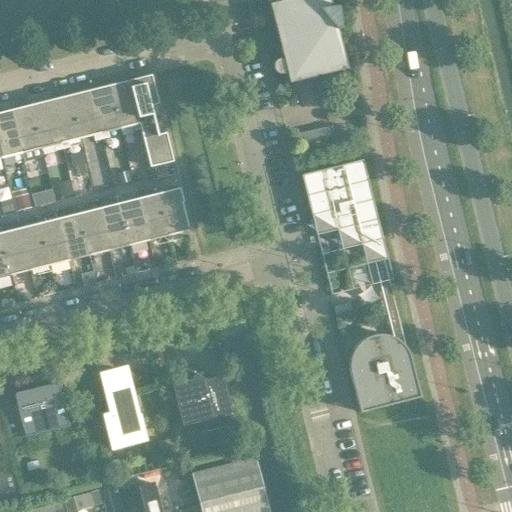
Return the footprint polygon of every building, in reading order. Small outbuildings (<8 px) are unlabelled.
[(283,0),(269,4),(283,58),(279,59),(277,59),(276,60),(275,61),(274,62),(273,64),(273,65),(272,66),(272,67),(273,68),(273,70),(274,71),(275,72),(276,73),(277,73),(279,74),(281,74),(287,73),(289,83),(306,78),(347,68),(337,29),(340,29),(337,5),(331,6),(329,0),(283,0)] [(149,75),(128,80),(139,124),(153,120),(150,106),(157,104),(149,75)] [(128,80),(116,83),(109,85),(119,128),(132,124),(133,131),(139,130),(141,130),(139,124),(128,80)] [(119,128),(109,85),(89,90),(101,140),(109,138),(107,131),(119,128)] [(89,90),(76,93),(69,95),(80,137),(92,134),(94,141),(101,140),(89,90)] [(69,95),(62,97),(49,100),(62,149),(69,148),(67,141),(80,137),(69,95)] [(49,100),(37,103),(30,105),(31,111),(40,147),(53,144),(54,151),(62,149),(49,100)] [(40,147),(31,111),(30,105),(10,110),(22,159),(23,163),(35,160),(33,149),(40,147)] [(22,159),(10,110),(0,112),(0,155),(1,157),(13,154),(15,161),(22,159)] [(153,120),(139,124),(141,130),(139,130),(149,167),(171,162),(164,133),(157,135),(153,120)] [(385,259),(360,161),(301,176),(311,215),(312,215),(371,251),(392,337),(389,336),(385,335),(381,334),(377,334),(373,335),(370,336),(366,337),(363,339),(360,342),(357,344),(354,347),(352,350),(351,354),(349,358),(349,361),(348,365),(348,369),(349,373),(359,413),(420,397),(409,356),(408,354),(407,351),(406,349),(405,347),(382,257),(385,259)] [(68,182),(56,185),(60,201),(72,198),(68,182)] [(178,188),(157,194),(167,235),(188,229),(178,188)] [(48,190),(36,194),(39,206),(51,203),(48,190)] [(157,194),(137,198),(147,240),(167,235),(157,194)] [(27,196),(15,199),(18,212),(30,209),(27,196)] [(137,198),(117,203),(128,245),(147,240),(137,198)] [(11,199),(0,201),(0,204),(2,214),(13,211),(11,199)] [(117,203),(97,208),(107,246),(108,250),(128,245),(117,203)] [(97,208),(78,213),(88,255),(108,250),(107,246),(97,208)] [(78,213),(58,218),(68,260),(88,255),(78,213)] [(58,218),(38,223),(48,264),(68,260),(58,218)] [(38,223),(18,228),(28,266),(28,269),(48,264),(38,223)] [(18,228),(0,232),(0,239),(9,274),(28,269),(28,266),(18,228)] [(0,239),(0,276),(9,274),(0,239)] [(91,273),(79,275),(81,286),(82,287),(93,284),(91,273)] [(349,303),(334,307),(333,307),(335,315),(351,311),(349,303)] [(126,371),(108,376),(100,378),(109,414),(103,415),(111,447),(144,439),(138,416),(139,416),(139,414),(137,415),(126,371)] [(171,385),(173,392),(182,426),(202,421),(205,431),(235,424),(225,384),(214,387),(212,379),(205,380),(193,373),(189,380),(171,385)] [(14,394),(24,437),(68,426),(57,383),(14,394)] [(176,464),(171,439),(157,442),(163,467),(176,464)] [(268,511),(254,458),(190,474),(200,511),(236,511),(238,511),(268,511)] [(186,466),(177,468),(180,481),(189,479),(186,466)] [(27,485),(30,497),(48,493),(45,480),(27,485)] [(160,511),(153,484),(122,492),(120,484),(107,487),(113,511),(124,511),(126,511),(125,511),(160,511)] [(17,490),(4,493),(6,502),(19,499),(17,490)] [(97,491),(66,499),(69,511),(72,511),(100,505),(97,491)] [(26,506),(26,511),(62,511),(60,499),(26,506)] [(22,511),(20,501),(1,506),(1,511),(22,511)]
